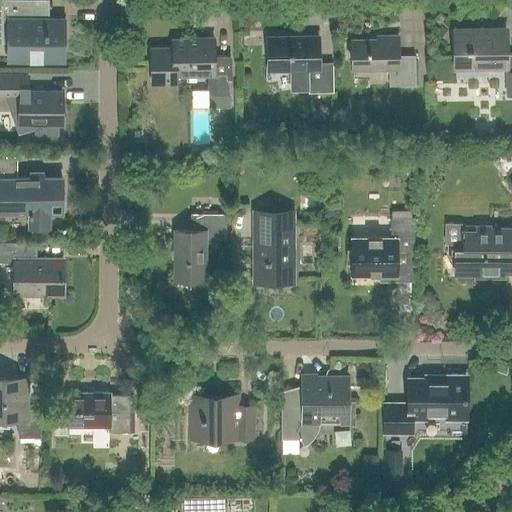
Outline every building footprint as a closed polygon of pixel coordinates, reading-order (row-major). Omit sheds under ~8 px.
[(0,0),(0,43),(3,44),(3,43),(11,43),(10,59),(62,59),(63,20),(35,20),(34,0),(0,0)] [(455,68),(507,67),(507,94),(511,94),(511,53),(507,54),(506,27),(454,28),(455,68)] [(390,86),(416,85),(416,55),(399,55),(399,36),(377,36),(377,39),(352,40),(353,70),(389,69),(390,86)] [(320,65),(319,37),(268,38),(269,69),(292,69),(296,90),(309,87),(309,93),(334,92),(334,65),(320,65)] [(215,58),(215,39),(173,40),(173,49),(151,49),(152,82),(177,82),(177,75),(209,74),(210,108),(231,107),(230,58),(215,58)] [(0,97),(20,97),(20,111),(17,112),(22,131),(22,133),(43,127),(43,126),(42,126),(42,124),(62,124),(62,91),(29,92),(29,75),(0,75),(0,97)] [(226,131),(226,147),(237,147),(237,131),(226,131)] [(145,144),(133,144),(133,156),(145,156),(145,144)] [(403,155),(379,155),(380,168),(403,167),(403,155)] [(63,197),(63,178),(18,178),(18,156),(0,156),(0,212),(30,212),(30,226),(50,226),(50,197),(63,197)] [(304,190),(304,210),(318,210),(318,190),(304,190)] [(227,239),(227,214),(191,213),(191,229),(175,229),(174,280),(207,280),(207,239),(227,239)] [(254,279),(294,279),(294,213),(254,213),(254,279)] [(415,253),(415,217),(392,217),(392,237),(352,237),(352,275),(380,275),(380,281),(398,281),(398,253),(415,253)] [(511,231),(492,231),(492,229),(463,229),(463,222),(446,222),(446,243),(448,243),(448,253),(460,253),(459,271),(479,271),(479,273),(511,272),(511,231)] [(33,242),(0,242),(0,262),(16,262),(16,294),(63,294),(63,258),(33,258),(33,242)] [(41,437),(42,409),(30,409),(30,376),(0,376),(0,420),(19,421),(19,437),(41,437)] [(348,401),(348,376),(304,376),(304,405),(282,405),(282,438),(301,438),(305,446),(309,443),(314,437),(318,430),(320,424),(320,420),(321,420),(321,414),(341,414),(341,425),(356,425),(356,401),(348,401)] [(466,417),(466,377),(440,377),(440,379),(410,379),(410,404),(386,404),(386,431),(411,431),(411,416),(466,417)] [(109,432),(130,432),(131,394),(110,394),(110,392),(68,392),(68,426),(109,426),(109,432)] [(254,437),(254,404),(239,404),(239,396),(191,396),(191,437),(254,437)] [(388,449),(388,496),(403,496),(403,449),(388,449)] [(364,481),(379,481),(379,454),(364,454),(364,481)] [(119,482),(133,482),(133,469),(119,469),(119,482)] [(227,511),(227,495),(182,495),(181,511),(227,511)] [(180,508),(180,503),(180,500),(164,499),(163,507),(180,508)]
